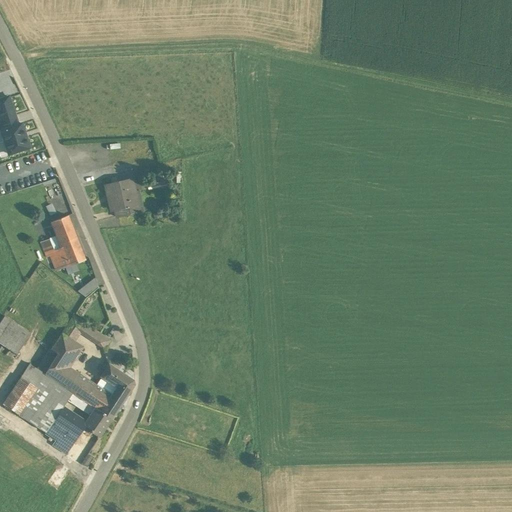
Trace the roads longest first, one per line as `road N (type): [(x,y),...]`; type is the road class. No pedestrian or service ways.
road 1 (tertiary): [(81,511),(140,397),(142,349),(0,28)]
road 2 (track): [(13,53),(241,48),(511,104)]
